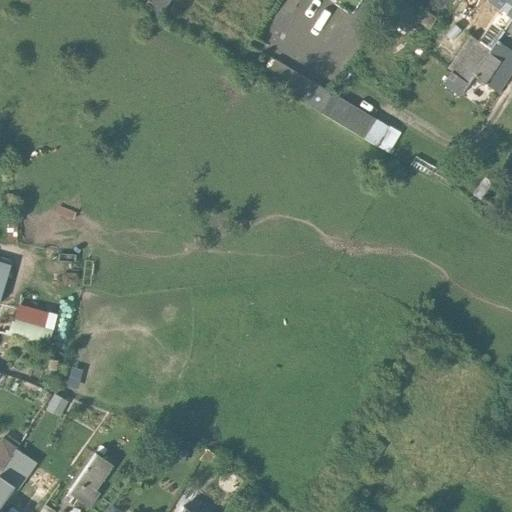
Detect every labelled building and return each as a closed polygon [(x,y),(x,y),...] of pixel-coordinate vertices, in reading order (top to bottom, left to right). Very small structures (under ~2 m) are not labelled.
[(449,0),(428,0),(442,10),(449,0)] [(511,0),(492,0),(489,5),(499,11),(511,20),(511,0)] [(437,19),(418,5),(410,17),(420,23),(429,30),(437,19)] [(411,36),(420,23),(410,17),(401,11),(393,24),(411,36)] [(498,42),(511,23),(511,20),(499,11),(478,40),(471,35),(447,69),(452,73),(468,84),(474,77),(498,42)] [(511,77),(511,51),(498,42),(474,77),(500,95),(511,77)] [(401,134),(275,61),(263,81),(389,154),(401,134)] [(468,84),(452,73),(442,85),(458,97),(468,84)] [(435,168),(415,157),(410,165),(430,176),(435,168)] [(500,175),(491,168),(474,194),(483,200),(500,175)] [(12,194),(0,194),(0,210),(13,210),(12,194)] [(0,297),(10,268),(0,264),(0,297)] [(12,316),(42,326),(47,311),(16,301),(12,316)] [(42,326),(12,316),(6,334),(49,347),(54,330),(42,326)] [(0,441),(0,475),(17,451),(1,440),(0,441)] [(17,451),(0,475),(0,482),(13,491),(16,494),(36,464),(17,451)] [(113,467),(96,455),(68,496),(88,510),(99,494),(96,492),(113,467)] [(208,498),(221,506),(234,481),(211,468),(204,481),(214,486),(208,498)] [(0,510),(13,491),(0,482),(0,510)]
